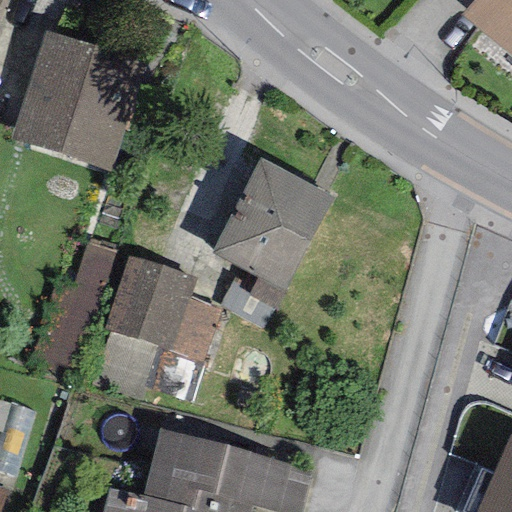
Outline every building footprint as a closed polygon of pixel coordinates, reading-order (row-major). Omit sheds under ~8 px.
[(511,0),(473,0),(460,17),(511,58),(511,0)] [(45,33),(11,140),(109,172),(144,64),(45,33)] [(333,197),(259,159),(210,253),(284,291),(333,197)] [(117,251),(82,240),(43,361),(77,372),(117,251)] [(189,300),(196,279),(127,257),(104,328),(169,350),(168,354),(202,365),(221,310),(189,300)] [(250,511),(252,507),(272,511),(299,511),(311,471),(158,430),(140,498),(109,489),(102,511),(250,511)] [(511,511),(511,436),(510,436),(475,511),(511,511)]
